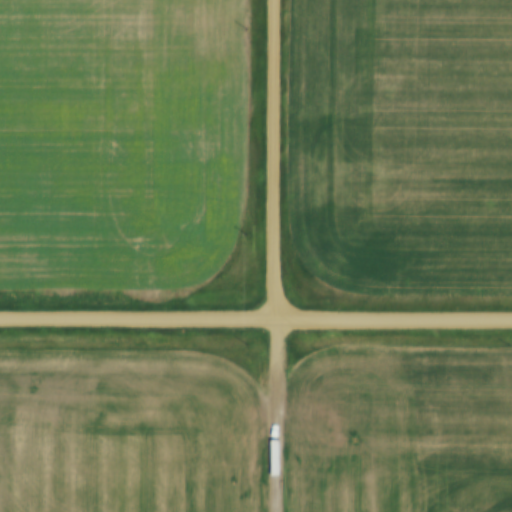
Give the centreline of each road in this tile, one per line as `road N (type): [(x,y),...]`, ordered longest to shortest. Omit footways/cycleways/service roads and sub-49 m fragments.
road 1 (residential): [(0,320),(511,320)]
road 2 (residential): [(277,0),(280,321)]
road 3 (track): [(280,321),(281,511)]
